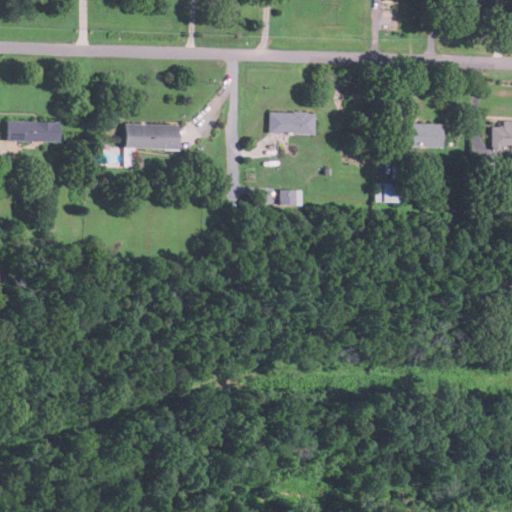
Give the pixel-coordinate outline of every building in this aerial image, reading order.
[(266,133),(311,133),(311,111),(266,111),(266,133)] [(56,120),(3,120),(3,139),(56,139),(56,120)] [(511,122),(499,122),(499,126),(489,126),(489,146),(511,146),(511,122)] [(174,147),(174,123),(121,123),(121,147),(174,147)] [(439,123),(388,123),(388,146),(439,146),(439,123)] [(371,201),(396,201),(396,181),(371,181),(371,201)] [(300,189),(277,189),(277,205),(299,205),(300,189)]
